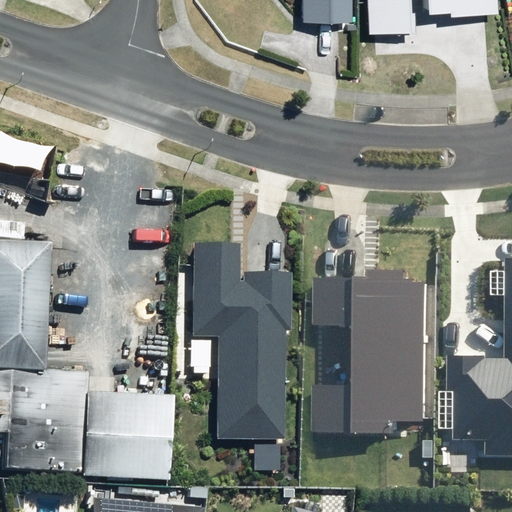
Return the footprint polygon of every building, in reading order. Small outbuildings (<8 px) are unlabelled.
[(304,0),(305,21),(351,21),(351,0),(304,0)] [(365,0),(368,35),(413,33),(411,0),(426,0),(427,13),(452,12),(452,16),(499,13),(498,0),(365,0)] [(0,168),(42,171),(43,153),(0,131),(0,168)] [(0,436),(4,436),(3,471),(80,474),(80,479),(167,482),(170,398),(86,395),(87,374),(42,372),(47,245),(0,243),(0,436)] [(217,439),(285,439),(286,330),(292,330),(293,273),(245,272),(245,281),(239,281),(239,244),(194,244),(193,336),(218,336),(217,439)] [(494,253),(447,251),(446,274),(494,275),(494,253)] [(484,455),(511,455),(511,258),(505,258),(504,358),(484,358),(484,356),(448,355),(447,391),(452,392),(452,439),(484,440),(484,455)] [(392,421),(423,421),(426,282),(413,282),(413,278),(403,278),(403,271),(367,270),(367,278),(314,277),(313,324),(351,324),(350,383),(310,383),(309,432),(392,433),(392,421)] [(487,277),(457,276),(455,316),(485,318),(487,277)] [(205,511),(206,507),(94,497),(92,511),(205,511)]
